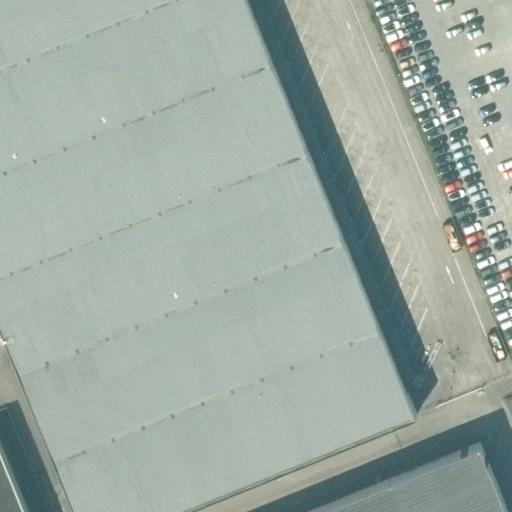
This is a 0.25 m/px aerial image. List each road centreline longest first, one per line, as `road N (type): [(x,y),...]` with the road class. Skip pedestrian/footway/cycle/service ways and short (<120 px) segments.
road 1 (unknown): [(484,380),(336,0)]
road 2 (unknown): [(156,511),(484,380)]
road 3 (unknown): [(407,0),(511,247)]
road 4 (unknown): [(0,392),(52,511)]
